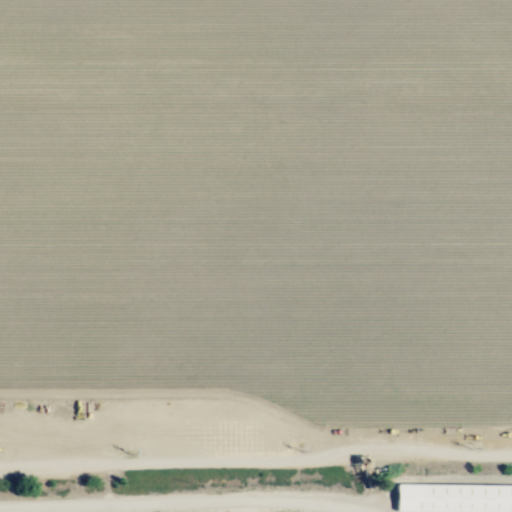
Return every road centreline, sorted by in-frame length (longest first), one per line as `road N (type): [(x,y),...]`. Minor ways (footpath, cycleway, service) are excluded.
road 1 (track): [(511,456),(367,449),(308,460),(0,465)]
road 2 (track): [(0,509),(240,505),(324,511)]
